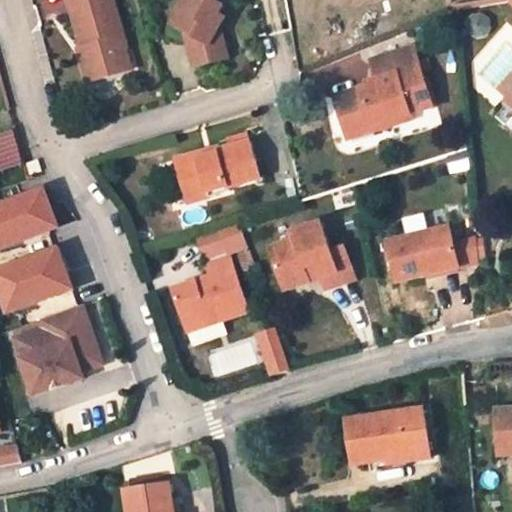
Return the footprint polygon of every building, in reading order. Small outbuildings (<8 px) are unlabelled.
[(71,74),(105,67),(101,44),(109,42),(112,42),(103,0),(63,0),(71,40),(77,39),(78,48),(66,50),(71,74)] [(163,0),(160,5),(169,11),(160,24),(164,26),(175,63),(208,52),(199,22),(193,18),(199,8),(203,3),(198,0),(163,0)] [(511,0),(494,0),(499,5),(501,3),(511,15),(511,0)] [(160,24),(169,11),(160,5),(152,18),(160,24)] [(193,18),(199,22),(205,12),(199,8),(193,18)] [(348,79),(316,89),(331,130),(357,122),(355,116),(413,96),(392,38),(350,53),(356,71),(347,74),(348,79)] [(71,40),(64,41),(66,50),(78,48),(77,39),(71,40)] [(113,65),(109,42),(101,44),(105,67),(113,65)] [(493,68),(504,78),(491,92),(490,94),(511,115),(511,56),(508,52),(493,68)] [(480,82),(491,92),(504,78),(493,68),(480,82)] [(179,146),(156,153),(169,197),(210,185),(209,180),(242,170),(232,135),(229,135),(227,128),(209,133),(211,141),(198,145),(197,147),(181,152),(179,146)] [(14,164),(24,163),(23,154),(12,156),(14,164)] [(25,178),(0,186),(0,229),(38,216),(32,198),(25,178)] [(277,253),(266,257),(273,279),(314,267),(318,279),(346,271),(336,239),(322,243),(313,214),(283,224),(286,233),(271,238),(277,253)] [(385,276),(448,262),(444,241),(439,221),(419,225),(376,235),(385,276)] [(241,235),(221,242),(226,257),(246,250),(241,235)] [(463,237),(444,241),(448,262),(465,258),(463,237)] [(38,238),(0,250),(0,296),(52,279),(44,256),(38,238)] [(181,320),(240,299),(226,257),(221,242),(197,250),(203,265),(166,277),(181,320)] [(55,371),(56,378),(76,371),(74,363),(95,356),(74,298),(48,307),(51,316),(35,321),(7,331),(25,388),(46,381),(44,374),(55,371)] [(32,312),(35,321),(51,316),(48,307),(32,312)] [(261,354),(279,348),(269,320),(252,326),(261,354)] [(279,348),(261,354),(265,364),(280,360),(283,360),(279,348)] [(55,371),(44,374),(46,381),(56,378),(55,371)] [(489,453),(511,451),(511,402),(484,405),(489,453)] [(347,459),(384,453),(383,449),(425,441),(419,404),(340,418),(347,459)] [(425,441),(383,449),(384,453),(385,460),(427,453),(425,441)] [(124,485),(153,479),(151,470),(122,475),(124,485)] [(122,511),(166,511),(160,478),(153,479),(124,485),(117,486),(122,511)]
